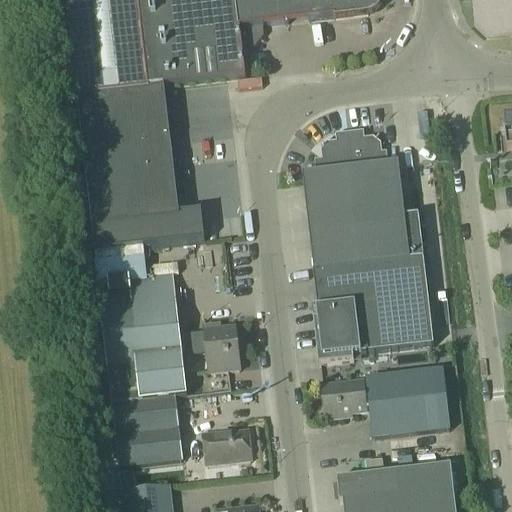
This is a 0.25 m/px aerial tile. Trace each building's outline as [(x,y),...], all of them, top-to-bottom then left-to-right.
[(63,0),(76,101),(146,93),(135,0),(63,0)] [(135,0),(146,93),(244,82),(241,56),(250,55),(262,40),(261,30),(381,16),(379,0),(135,0)] [(76,102),(75,102),(90,232),(93,258),(204,246),(200,216),(178,218),(163,92),(76,102)] [(511,122),(503,123),(504,134),(503,134),(505,153),(511,152),(511,122)] [(315,178),(301,180),(318,323),(312,324),(318,369),(352,365),(352,360),(395,355),(371,144),(363,145),(362,135),(334,138),(335,148),(328,149),(323,155),(323,163),(313,164),(315,178)] [(377,149),(371,144),(395,355),(432,350),(417,218),(403,220),(397,168),(387,170),(385,156),(378,157),(377,149)] [(93,258),(93,259),(96,289),(108,389),(110,409),(141,406),(174,402),(185,401),(183,381),(181,361),(185,360),(184,354),(182,338),(181,328),(177,328),(172,280),(207,276),(204,246),(93,258)] [(202,336),(182,338),(184,354),(204,352),(205,358),(207,378),(239,374),(234,331),(218,332),(218,328),(203,330),(203,334),(202,334),(202,336)] [(441,374),(416,377),(417,389),(442,386),(441,374)] [(365,386),(320,391),(324,425),(342,423),(342,420),(369,417),(372,444),(448,435),(442,386),(417,389),(416,377),(365,383),(365,386)] [(141,406),(110,409),(118,473),(181,465),(174,402),(141,406)] [(220,437),(202,439),(205,471),(250,466),(246,436),(220,439),(220,437)] [(454,511),(449,470),(335,484),(338,508),(341,507),(341,511),(454,511)] [(170,511),(168,491),(120,497),(122,511),(170,511)]
